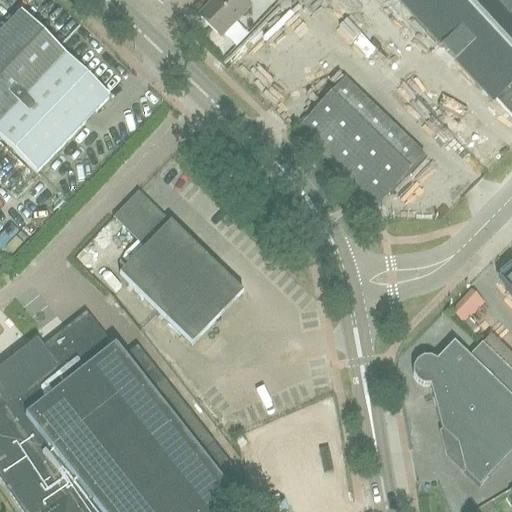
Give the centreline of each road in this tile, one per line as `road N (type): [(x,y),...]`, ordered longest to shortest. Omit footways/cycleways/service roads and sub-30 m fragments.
road 1 (tertiary): [(108,0),(284,169)]
road 2 (tertiary): [(284,169),(326,248),(338,292)]
road 3 (tertiary): [(350,276),(329,218),(284,169)]
road 4 (tertiary): [(338,292),(357,392),(369,415)]
